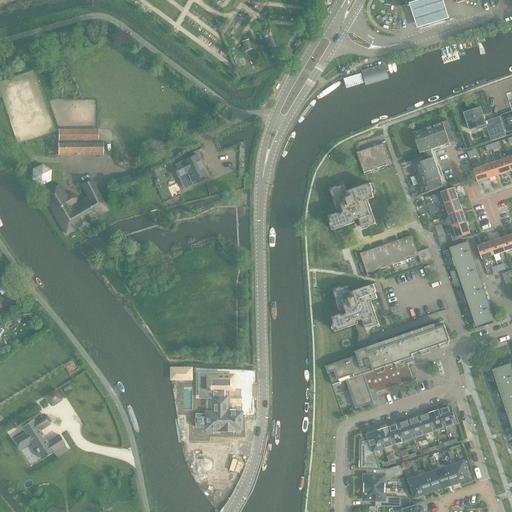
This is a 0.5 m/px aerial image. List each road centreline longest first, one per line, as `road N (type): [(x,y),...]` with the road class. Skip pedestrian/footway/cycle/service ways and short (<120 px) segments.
road 1 (secondary): [(229,511),(250,470),(261,418),(262,174)]
road 2 (unclassified): [(147,511),(129,432),(108,390),(0,245)]
road 3 (residential): [(341,511),(342,428),(456,387)]
road 4 (unclassified): [(138,167),(244,113),(274,119)]
road 5 (residential): [(446,293),(429,239),(416,227),(356,247)]
road 6 (tertiary): [(388,48),(511,11)]
